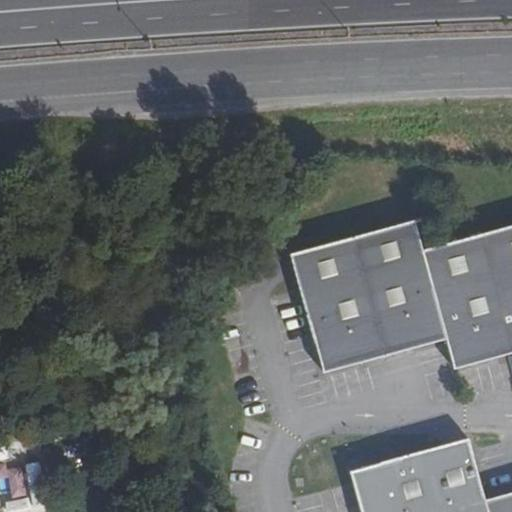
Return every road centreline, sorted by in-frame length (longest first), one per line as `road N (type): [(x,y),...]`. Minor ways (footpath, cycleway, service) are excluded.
road 1 (trunk): [(0,87),(194,71),(511,64)]
road 2 (trunk): [(493,0),(210,12),(0,32)]
